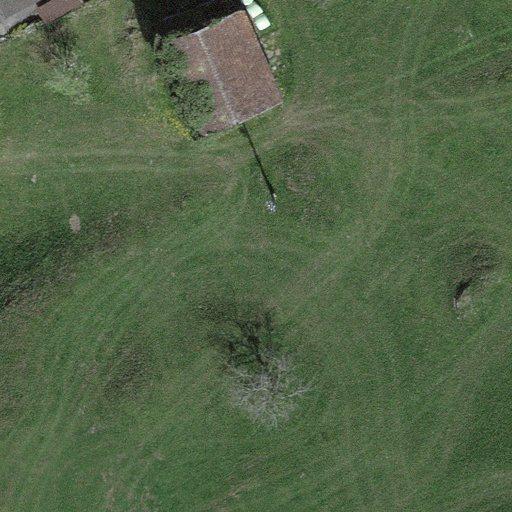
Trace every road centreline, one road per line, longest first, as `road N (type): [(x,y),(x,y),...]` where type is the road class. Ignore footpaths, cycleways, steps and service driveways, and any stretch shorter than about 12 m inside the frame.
road 1 (track): [(240,197),(175,147),(0,157)]
road 2 (motorway): [(309,0),(511,38)]
